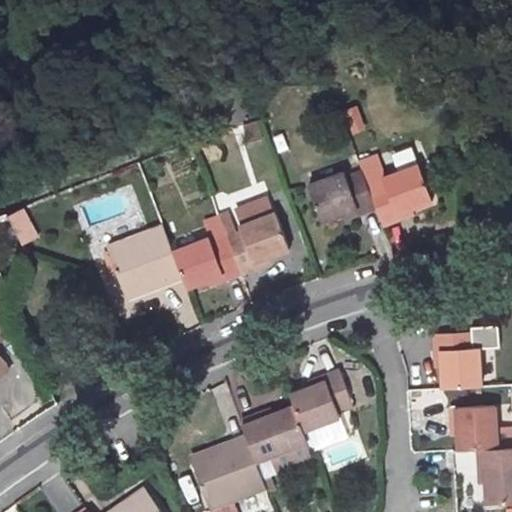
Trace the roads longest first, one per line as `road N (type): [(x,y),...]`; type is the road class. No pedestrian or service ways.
road 1 (residential): [(0,483),(68,428),(263,322),(374,292)]
road 2 (residential): [(374,292),(394,376),(403,511)]
road 3 (residential): [(374,292),(511,259)]
